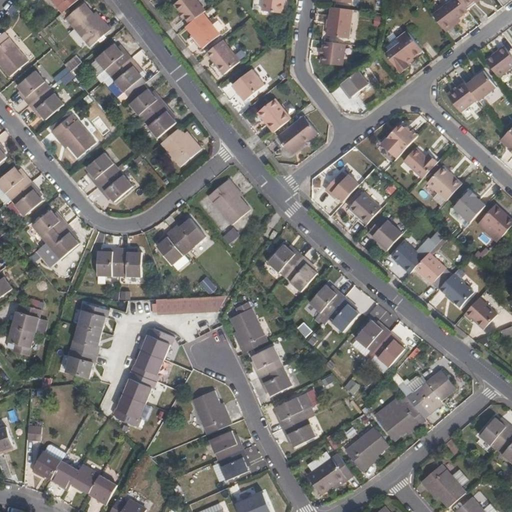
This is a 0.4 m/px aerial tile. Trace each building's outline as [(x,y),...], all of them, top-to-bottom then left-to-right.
[(51,0),(63,13),(79,0),(51,0)] [(181,0),(175,5),(181,13),(186,18),(190,23),(202,14),(206,11),(196,0),(181,0)] [(460,0),(453,0),(434,15),(447,32),(453,27),(451,24),(469,11),(466,7),(460,0)] [(66,18),(84,39),(91,47),(111,29),(109,27),(106,23),(103,26),(93,14),(84,3),(66,18)] [(350,38),(354,9),(333,6),(331,21),(332,21),(332,27),(330,26),(328,35),(350,38)] [(96,12),(93,14),(103,26),(106,23),(96,12)] [(220,36),(202,14),(190,23),(186,27),(203,49),(220,36)] [(375,16),(374,26),(382,26),(383,17),(375,16)] [(414,57),(423,50),(409,31),(399,39),(402,43),(388,55),(402,72),(411,66),(409,64),(407,62),(414,57)] [(0,64),(0,65),(10,76),(28,61),(25,57),(4,32),(0,35),(0,64)] [(399,39),(385,51),(388,55),(402,43),(399,39)] [(240,62),(223,41),(207,53),(225,75),(240,62)] [(344,65),(347,44),(325,41),(324,48),(323,55),(322,62),(344,65)] [(125,54),(119,47),(115,43),(96,59),(111,76),(132,58),(127,52),(125,54)] [(127,52),(121,44),(119,47),(125,54),(127,52)] [(487,61),(500,77),(511,67),(511,54),(506,47),(487,61)] [(77,55),(66,65),(73,73),(84,63),(77,55)] [(140,73),(134,66),(137,63),(132,58),(111,76),(125,92),(129,97),(145,84),(148,81),(140,73)] [(111,76),(96,59),(90,65),(99,75),(96,78),(101,84),(104,82),(111,76)] [(143,70),(137,63),(134,66),(140,73),(143,70)] [(64,67),(56,80),(67,87),(76,75),(64,67)] [(349,89),(354,96),(371,82),(362,69),(342,84),(346,90),(349,89)] [(265,85),(252,70),(233,86),(245,101),(265,85)] [(18,86),(20,88),(27,97),(24,99),(29,106),(51,88),(37,71),(18,86)] [(486,72),(468,85),(479,100),(480,101),(498,88),(486,72)] [(125,92),(111,76),(104,82),(118,98),(125,92)] [(468,85),(466,83),(458,90),(450,96),(462,112),(479,100),(468,85)] [(158,100),(152,92),(145,84),(129,97),(127,99),(144,121),(165,103),(161,98),(158,100)] [(448,94),(450,96),(458,90),(457,87),(448,94)] [(17,91),(24,99),(27,97),(20,88),(17,91)] [(29,106),(34,112),(38,109),(44,116),(47,119),(64,104),(51,88),(29,106)] [(161,98),(155,90),(152,92),(158,100),(161,98)] [(275,99),(261,111),(269,121),(266,123),(274,132),(291,119),(275,99)] [(177,122),(174,118),(168,111),(170,109),(165,103),(144,121),(158,138),(177,122)] [(38,109),(34,112),(41,119),(44,116),(38,109)] [(168,111),(174,118),(176,116),(170,109),(168,111)] [(259,113),(266,123),(269,121),(261,111),(259,113)] [(60,136),(64,141),(79,158),(97,143),(73,114),(52,133),(57,138),(60,136)] [(319,132),(306,115),(279,137),(293,154),(319,132)] [(389,137),(404,151),(420,134),(414,129),(412,131),(402,122),(389,137)] [(202,148),(197,143),(195,145),(185,133),(180,127),(161,143),(180,166),(202,148)] [(511,130),(507,136),(503,140),(511,148),(510,149),(511,150),(511,130)] [(188,131),(185,133),(195,145),(197,143),(188,131)] [(389,137),(383,143),(399,157),(404,151),(389,137)] [(0,163),(8,157),(5,153),(0,146),(0,145),(2,145),(0,142),(0,163)] [(405,160),(424,177),(439,161),(431,153),(428,157),(417,147),(405,160)] [(88,168),(91,172),(96,179),(93,181),(98,188),(120,170),(106,153),(88,168)] [(429,182),(448,199),(463,183),(456,177),(455,178),(449,173),(450,172),(443,165),(429,182)] [(0,181),(0,182),(13,198),(33,182),(28,176),(26,178),(20,171),(17,167),(0,181)] [(98,188),(104,195),(108,192),(113,199),(116,201),(134,186),(120,170),(98,188)] [(321,188),(330,196),(332,193),(337,197),(343,202),(357,187),(344,174),(343,176),(337,171),(321,188)] [(87,174),(93,181),(96,179),(91,172),(87,174)] [(240,195),(232,185),(234,182),(229,176),(207,195),(231,224),(251,207),(240,195)] [(45,200),(42,197),(36,190),(38,188),(33,182),(13,198),(27,215),(45,200)] [(242,193),(234,182),(232,185),(240,195),(242,193)] [(359,216),(368,224),(386,203),(368,187),(351,206),(360,214),(359,216)] [(36,190),(42,197),(44,195),(38,188),(36,190)] [(455,206),(472,222),(487,205),(478,196),(478,195),(472,189),(455,206)] [(108,192),(104,195),(110,202),(113,199),(108,192)] [(479,223),(498,241),(511,225),(511,217),(496,204),(479,223)] [(349,208),(359,216),(360,214),(351,206),(349,208)] [(35,224),(49,241),(69,225),(64,219),(62,220),(56,213),(53,209),(35,224)] [(369,232),(378,240),(383,245),(382,246),(387,250),(403,233),(384,215),(369,232)] [(206,236),(190,216),(186,219),(179,225),(177,222),(170,227),(189,250),(206,236)] [(186,219),(183,216),(177,222),(179,225),(186,219)] [(81,242),(77,239),(72,232),(73,230),(69,225),(49,241),(63,257),(81,242)] [(189,250),(170,227),(165,231),(167,235),(160,240),(156,244),(173,264),(189,250)] [(233,241),(240,236),(234,230),(228,235),(233,241)] [(167,235),(165,231),(158,237),(160,240),(167,235)] [(431,246),(434,248),(442,239),(439,236),(431,246)] [(43,247),(57,263),(63,257),(49,241),(43,247)] [(392,257),(400,264),(402,262),(406,266),(404,268),(410,273),(415,268),(424,258),(405,241),(392,257)] [(269,263),(285,276),(303,256),(298,251),(296,254),(289,247),(285,244),(269,263)] [(291,245),(289,247),(296,254),(298,251),(291,245)] [(121,275),(122,246),(114,246),(114,250),(105,250),(99,250),(99,275),(121,275)] [(143,276),(143,250),(138,250),(129,251),(129,246),(122,246),(121,275),(143,276)] [(481,253),(477,258),(480,260),(489,250),(486,248),(481,253)] [(447,268),(429,252),(429,253),(424,258),(415,268),(433,284),(447,268)] [(318,272),(315,270),(307,263),(309,261),(303,256),(285,276),(302,291),(318,272)] [(307,263),(315,270),(317,267),(309,261),(307,263)] [(453,275),(447,268),(433,284),(439,290),(440,288),(453,275)] [(0,271),(0,299),(14,289),(1,271),(0,271)] [(473,292),(453,274),(453,275),(440,288),(460,306),(473,292)] [(206,295),(217,291),(212,277),(201,281),(206,295)] [(337,294),(330,287),(327,285),(311,303),(323,314),(318,320),(322,324),(345,296),(340,291),(337,294)] [(340,291),(332,285),(330,287),(337,294),(340,291)] [(346,293),(350,299),(360,293),(357,287),(346,293)] [(122,292),(121,299),(131,300),(131,292),(122,292)] [(356,310),(349,304),(351,301),(345,296),(322,324),(324,326),(329,319),(344,332),(360,313),(356,310)] [(228,297),(158,300),(158,314),(220,312),(228,297)] [(498,314),(480,298),(465,315),(471,320),(473,318),(485,329),(498,314)] [(359,308),(351,301),(349,304),(356,310),(359,308)] [(239,313),(253,307),(251,302),(237,308),(239,313)] [(12,325),(34,331),(40,309),(21,304),(19,310),(16,310),(12,325)] [(231,319),(237,331),(243,345),(241,347),(244,353),(269,341),(253,308),(231,319)] [(83,311),(67,371),(91,378),(107,317),(83,311)] [(357,339),(373,353),(391,332),(386,327),(384,329),(376,323),(373,320),(357,339)] [(378,320),(376,323),(384,329),(386,327),(378,320)] [(299,328),(307,338),(314,332),(306,322),(299,328)] [(9,347),(28,352),(34,331),(12,325),(8,340),(11,341),(9,347)] [(511,326),(503,331),(506,338),(511,335),(511,326)] [(175,338),(150,329),(115,416),(117,418),(139,427),(175,338)] [(234,333),(241,347),(243,345),(237,331),(234,333)] [(406,349),(402,346),(395,340),(397,337),(391,332),(373,353),(390,367),(406,349)] [(395,340),(402,346),(405,343),(397,337),(395,340)] [(253,356),(255,360),(259,369),(256,371),(259,378),(284,365),(275,346),(253,356)] [(259,378),(262,384),(265,383),(269,391),(272,396),(294,385),(284,365),(259,378)] [(458,389),(442,370),(422,385),(412,393),(430,415),(436,410),(434,408),(446,398),(458,389)] [(325,387),(336,381),(332,374),(322,380),(325,387)] [(422,385),(417,378),(402,389),(406,394),(408,396),(412,393),(422,385)] [(32,379),(33,388),(43,387),(43,379),(32,379)] [(353,379),(345,388),(354,396),(362,386),(353,379)] [(234,423),(231,417),(228,418),(222,403),(216,390),(193,400),(208,434),(234,423)] [(313,403),(307,393),(276,407),(278,411),(282,420),(279,422),(283,429),(308,416),(303,408),(313,403)] [(408,396),(406,394),(400,399),(398,396),(374,415),(381,422),(404,403),(409,410),(415,406),(408,396)] [(448,401),(446,398),(434,408),(436,410),(448,401)] [(224,401),(222,403),(228,418),(231,417),(224,401)] [(427,421),(415,406),(409,410),(404,403),(381,422),(396,442),(408,433),(419,423),(421,425),(427,421)] [(283,429),(286,435),(289,434),(293,443),(295,447),(317,436),(308,416),(283,429)] [(481,436),(498,450),(511,432),(511,424),(510,423),(508,426),(500,419),(497,416),(481,436)] [(502,417),(500,419),(508,426),(510,423),(502,417)] [(421,425),(419,423),(408,433),(409,435),(421,425)] [(43,426),(30,426),(29,440),(42,441),(43,426)] [(7,427),(0,429),(0,454),(7,452),(6,450),(14,447),(7,427)] [(367,465),(379,455),(390,446),(375,427),(346,450),(364,472),(369,468),(367,465)] [(210,440),(219,460),(245,449),(242,442),(239,444),(236,435),(234,430),(210,440)] [(511,432),(498,450),(511,461),(511,432)] [(151,457),(167,451),(165,446),(149,452),(151,457)] [(251,470),(249,467),(245,457),(248,455),(245,449),(219,460),(228,480),(251,470)] [(46,476),(52,480),(63,461),(46,451),(35,472),(46,478),(46,476)] [(333,458),(328,452),(309,465),(313,472),(333,458)] [(381,458),(379,455),(367,465),(369,468),(381,458)] [(354,476),(343,460),(337,464),(333,458),(313,472),(308,475),(323,495),(334,487),(347,478),(349,481),(354,476)] [(60,486),(69,491),(72,485),(80,471),(63,461),(52,480),(61,484),(60,486)] [(430,486),(439,496),(450,508),(469,492),(462,485),(453,475),(443,463),(422,482),(427,488),(430,486)] [(81,489),(90,494),(101,475),(84,465),(80,471),(72,485),(80,490),(81,489)] [(460,469),(453,475),(462,485),(469,479),(460,469)] [(97,500),(106,505),(118,485),(101,475),(90,494),(98,498),(97,500)] [(349,481),(347,478),(334,487),(336,490),(349,481)] [(430,486),(427,488),(437,498),(439,496),(430,486)] [(456,511),(487,511),(485,509),(474,496),(456,511)] [(127,504),(119,499),(111,511),(145,511),(147,509),(130,499),(127,504)] [(273,511),(268,499),(240,511),(273,511)] [(498,511),(491,503),(485,509),(487,511),(498,511)]
